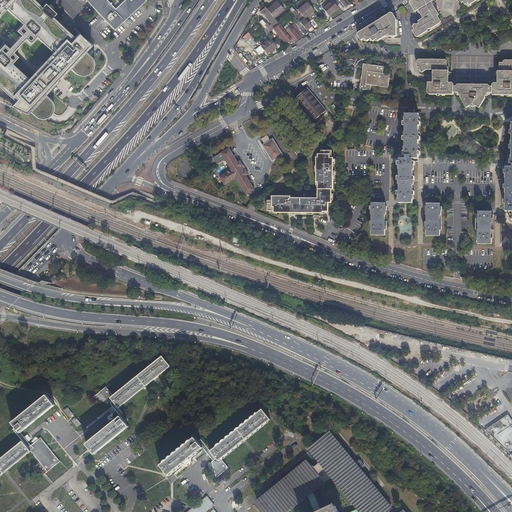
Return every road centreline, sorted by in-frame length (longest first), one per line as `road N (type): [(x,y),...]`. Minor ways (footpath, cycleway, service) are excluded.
road 1 (trunk): [(378,388),(212,314),(64,297),(0,278)]
road 2 (motorway): [(0,271),(142,121),(236,0)]
road 3 (trunk): [(378,388),(290,339),(79,255),(73,224)]
road 4 (tertiary): [(182,192),(335,254),(511,300)]
road 5 (trunk): [(0,295),(53,312),(209,330),(321,376)]
road 6 (trunk): [(0,315),(221,341),(321,376)]
road 7 (motorway): [(209,0),(142,90),(0,245)]
road 8 (motorway): [(121,175),(193,86),(237,0)]
road 9 (trunk): [(321,376),(396,422),(477,495)]
road 10 (secondary): [(250,82),(381,0)]
road 11 (residential): [(182,192),(160,181),(161,161),(244,112)]
road 12 (motorway): [(195,0),(115,100)]
road 13 (trunk): [(473,465),(378,388)]
